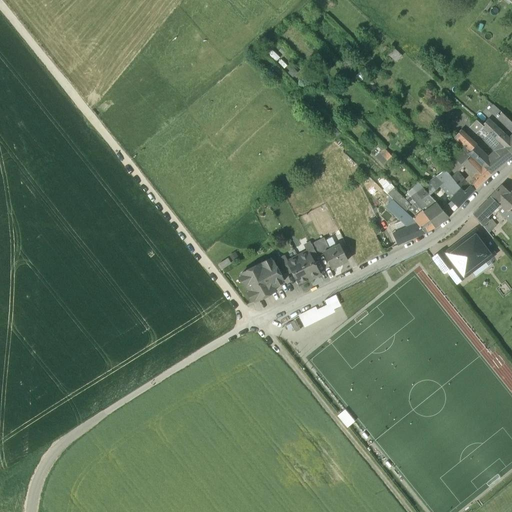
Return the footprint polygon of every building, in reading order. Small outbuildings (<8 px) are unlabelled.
[(496,108),(491,113),(495,117),(496,117),(501,112),(496,108)] [(511,122),(501,112),(496,117),(504,126),(507,125),(511,130),(511,122)] [(488,119),(482,126),(483,126),(482,127),(490,134),(503,146),(511,154),(511,142),(509,139),(488,119)] [(476,120),(470,126),(477,132),(482,127),(483,126),(482,126),(476,120)] [(472,141),(461,130),(454,138),(464,147),(465,148),(472,142),(472,141)] [(503,146),(490,134),(484,140),(497,153),(491,160),(498,167),(511,154),(503,146)] [(472,142),(465,148),(470,153),(476,146),(472,142)] [(491,160),(476,146),(470,153),(469,154),(471,156),(482,167),(483,166),(490,173),(498,167),(491,160)] [(464,147),(454,158),(463,166),(464,165),(463,164),(471,156),(469,154),(470,153),(465,148),(464,147)] [(376,156),(383,163),(392,155),(384,148),(376,156)] [(482,167),(471,156),(463,164),(464,165),(475,175),(473,176),(481,183),(490,173),(483,166),(482,167)] [(452,177),(446,169),(436,176),(443,183),(455,196),(452,199),(447,204),(454,211),(475,189),(472,186),(470,185),(464,191),(452,177)] [(467,183),(456,172),(452,177),(464,191),(470,185),(472,186),(475,189),(468,182),(467,183)] [(436,176),(429,183),(435,190),(440,186),(443,183),(436,176)] [(473,176),(468,182),(475,189),(481,183),(473,176)] [(419,183),(407,193),(411,197),(416,193),(423,188),(419,183)] [(435,190),(429,183),(423,188),(428,194),(430,195),(435,190)] [(455,196),(443,183),(440,186),(452,199),(455,196)] [(511,194),(501,185),(490,197),(497,203),(499,201),(504,205),(507,209),(509,211),(511,207),(511,194)] [(423,188),(416,193),(421,200),(428,194),(423,188)] [(411,206),(393,189),(388,195),(395,202),(406,212),(409,209),(411,206)] [(421,200),(416,193),(411,197),(422,210),(424,213),(427,211),(425,208),(425,205),(421,200)] [(490,197),(473,214),(479,222),(483,227),(490,220),(487,218),(493,211),(496,214),(504,205),(499,201),(497,203),(490,197)] [(406,212),(395,202),(389,209),(404,224),(412,217),(406,212)] [(427,211),(424,213),(426,215),(435,227),(448,217),(437,204),(427,211)] [(415,216),(409,209),(406,212),(412,217),(412,218),(415,216)] [(511,213),(509,211),(507,209),(502,215),(511,223),(511,213)] [(415,216),(412,218),(418,224),(420,227),(421,227),(425,232),(435,227),(426,215),(424,213),(422,210),(415,216)] [(412,217),(404,224),(408,228),(418,224),(412,218),(412,217)] [(378,220),(370,223),(376,236),(384,232),(378,220)] [(490,220),(483,227),(489,233),(495,227),(495,226),(490,220)] [(408,228),(393,234),(398,244),(425,232),(421,227),(420,227),(418,224),(408,228)] [(495,227),(489,233),(492,238),(498,231),(495,227)] [(444,254),(463,278),(495,254),(476,229),(444,254)] [(386,237),(384,232),(376,236),(383,250),(398,244),(393,234),(386,237)] [(334,233),(324,237),(330,249),(339,244),(334,233)] [(330,249),(324,237),(317,241),(323,253),(330,249)] [(323,253),(317,241),(311,244),(318,257),(324,254),(323,253)] [(311,244),(310,242),(304,246),(307,252),(308,251),(312,260),(318,257),(311,244)] [(339,244),(330,249),(323,253),(324,254),(331,268),(347,260),(339,244)] [(307,252),(298,257),(309,280),(320,274),(312,260),(308,251),(307,252)] [(457,283),(463,278),(442,252),(432,260),(443,273),(447,270),(457,283)] [(292,271),(287,262),(288,261),(285,256),(279,260),(286,274),(292,271)] [(309,280),(298,257),(288,261),(287,262),(292,271),(299,285),(309,280)] [(273,261),(263,266),(261,263),(241,273),(255,301),(275,291),(272,285),(275,283),(276,285),(283,281),(273,261)] [(420,267),(413,272),(511,396),(511,368),(497,350),(490,355),(420,267)] [(315,307),(302,314),(302,315),(299,317),(304,327),(334,311),(334,310),(340,306),(337,299),(316,310),(315,307)] [(300,331),(294,320),(290,322),(293,327),(296,333),(300,331)] [(347,427),(355,421),(345,409),(337,415),(347,427)]
